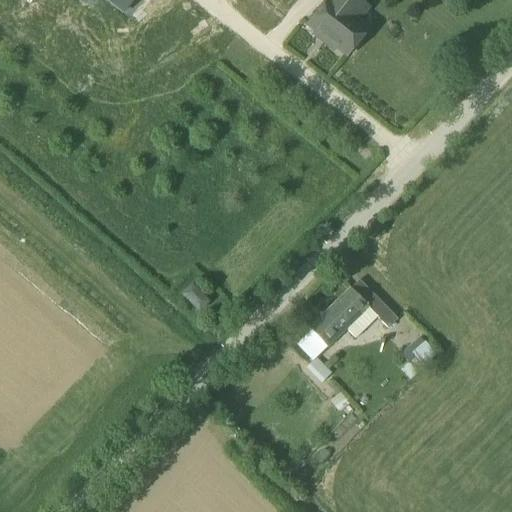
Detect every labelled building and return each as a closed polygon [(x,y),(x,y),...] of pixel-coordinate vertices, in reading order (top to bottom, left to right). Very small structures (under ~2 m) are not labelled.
[(101,0),(119,13),(129,0),(101,0)] [(326,0),(308,24),(315,30),(313,34),(317,37),(320,34),(348,55),(368,29),(356,19),(366,6),(358,0),(326,0)] [(350,288),(308,329),(326,348),(346,329),(355,338),(377,317),(389,328),(398,319),(359,281),(351,289),(350,288)] [(192,286),(183,295),(199,311),(207,302),(192,286)] [(422,335),(402,351),(416,370),(437,354),(422,335)] [(316,357),(305,367),(320,383),(331,373),(316,357)] [(326,385),(336,396),(339,393),(340,392),(330,381),(326,385)]
